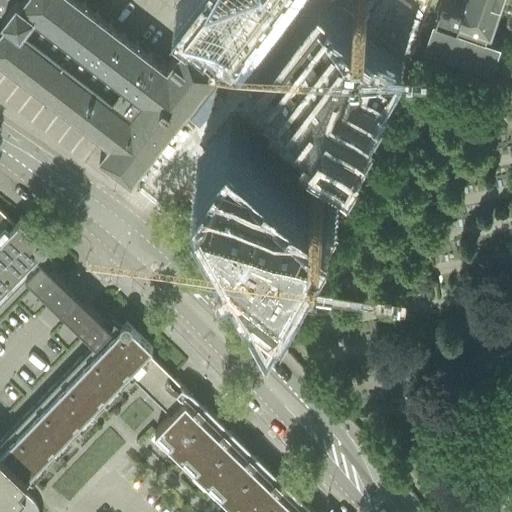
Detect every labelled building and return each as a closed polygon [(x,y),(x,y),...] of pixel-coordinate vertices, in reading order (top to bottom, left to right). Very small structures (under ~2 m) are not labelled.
[(0,0),(0,56),(2,58),(3,56),(13,64),(12,65),(15,68),(16,66),(26,74),(25,75),(28,78),(29,77),(39,84),(38,85),(41,88),(42,86),(52,94),(51,95),(54,98),(55,96),(65,104),(64,105),(68,108),(68,107),(79,115),(78,116),(81,118),(82,117),(92,125),(91,126),(93,128),(95,127),(105,135),(104,136),(109,140),(107,143),(109,144),(104,151),(102,149),(100,153),(103,156),(105,154),(111,159),(110,161),(112,163),(114,161),(120,165),(119,168),(121,169),(123,167),(129,172),(127,174),(131,177),(134,173),(132,172),(137,166),(139,167),(216,66),(185,42),(167,65),(150,51),(83,0),(0,0)] [(186,2),(186,3),(205,17),(241,45),(274,0),(187,0),(186,2)] [(511,0),(438,0),(435,11),(449,16),(447,23),(433,18),(426,38),(423,45),(491,68),(500,41),(486,36),(488,30),(490,30),(499,0),(511,0)] [(272,68),(265,77),(348,141),(393,62),(319,6),(272,68)] [(233,119),(205,155),(271,278),(322,187),(233,119)] [(27,475),(126,372),(147,351),(152,345),(126,320),(121,326),(103,308),(98,313),(86,301),(85,300),(76,292),(69,285),(67,284),(66,282),(54,270),(59,266),(41,248),(46,243),(20,217),(15,223),(0,208),(0,301),(26,275),(46,294),(52,300),(53,301),(60,308),(70,318),(75,322),(95,341),(0,439),(0,511),(38,511),(37,507),(31,498),(23,490),(33,480),(27,475)] [(147,351),(126,372),(166,411),(150,426),(239,511),(313,511),(307,506),(301,511),(290,500),(295,495),(281,481),(275,486),(264,475),(270,470),(255,456),(250,461),(238,450),(244,445),(229,431),(224,436),(212,425),(218,420),(203,406),(198,411),(186,400),(192,395),(147,351)]
